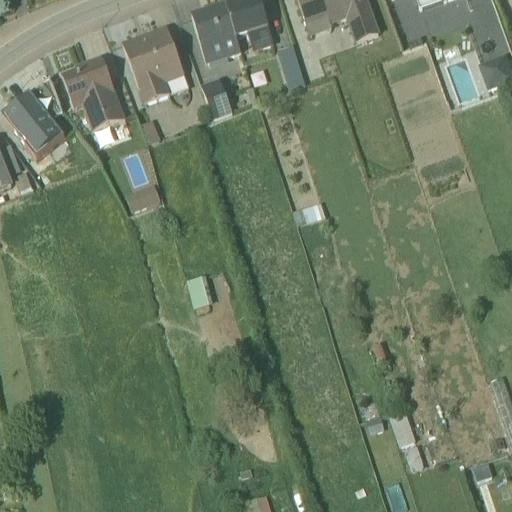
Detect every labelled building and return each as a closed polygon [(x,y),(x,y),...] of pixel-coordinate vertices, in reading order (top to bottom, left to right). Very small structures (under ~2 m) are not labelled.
[(352,0),(292,0),(310,50),(333,43),(331,39),(346,33),(355,57),(380,48),(364,3),(355,6),(352,0)] [(389,0),(393,9),(415,1),(421,19),(442,12),(443,15),(471,5),(469,0),(389,0)] [(259,8),(226,18),(237,52),(248,49),(254,65),(274,58),(259,8)] [(192,31),(209,77),(241,66),(226,18),(192,31)] [(418,37),(397,45),(403,63),(425,55),(418,37)] [(185,89),(167,41),(122,57),(144,117),(171,108),(189,101),(185,89)] [(306,98),(292,59),(277,64),(290,103),(306,98)] [(492,74),(479,78),(488,104),(511,95),(511,84),(506,68),(492,74)] [(77,84),(61,89),(74,121),(82,119),(93,145),(126,133),(101,70),(75,80),(77,84)] [(202,98),(215,133),(232,126),(219,92),(202,98)] [(62,125),(48,93),(2,129),(37,172),(65,150),(51,133),(62,125)] [(152,134),(141,138),(150,158),(161,153),(152,134)] [(2,204),(12,200),(9,193),(7,189),(21,184),(11,157),(0,161),(0,215),(6,214),(2,204)] [(34,203),(26,186),(14,191),(22,208),(34,203)] [(158,199),(146,204),(150,216),(162,212),(161,208),(158,199)] [(294,225),(293,226),(297,239),(325,229),(321,216),(294,225)] [(205,289),(187,294),(194,321),(212,316),(205,289)] [(487,387),(511,456),(511,455),(511,407),(503,381),(487,387)] [(389,424),(399,453),(415,447),(405,418),(389,424)] [(381,423),(366,428),(368,438),(384,434),(381,423)] [(403,455),(411,477),(423,473),(416,451),(403,455)] [(468,492),(477,489),(472,472),(462,476),(468,492)] [(511,474),(499,479),(508,505),(511,503),(511,474)] [(246,511),(268,511),(266,500),(245,506),(246,511)]
